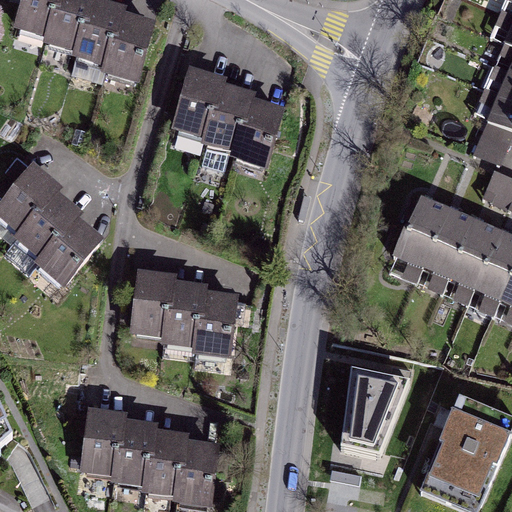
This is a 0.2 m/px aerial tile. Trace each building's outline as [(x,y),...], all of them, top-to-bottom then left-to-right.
[(24,0),(15,40),(44,47),(42,55),(76,63),(74,71),(108,79),(107,85),(138,93),(150,40),(126,34),(130,20),(100,12),(101,5),(79,0),(24,0)] [(230,92),(188,81),(171,144),(205,153),(203,159),(231,166),(230,173),(270,183),(285,125),(254,117),(256,108),(227,100),(230,92)] [(511,90),(508,89),(499,110),(511,114),(511,90)] [(511,114),(499,110),(491,131),(478,162),(501,171),(511,143),(511,114)] [(0,197),(12,207),(0,220),(0,232),(15,245),(10,250),(35,270),(31,275),(61,300),(98,257),(75,237),(81,230),(53,207),(58,201),(21,170),(0,195),(0,197)] [(511,187),(494,181),(485,207),(511,216),(511,187)] [(450,223),(426,212),(401,269),(426,279),(450,223)] [(475,234),(450,223),(426,279),(451,290),(475,234)] [(500,244),(475,234),(451,290),(476,300),(500,244)] [(511,284),(511,249),(500,244),(476,300),(501,311),(511,284)] [(179,286),(136,282),(130,348),(163,351),(162,359),(194,362),(193,372),(230,376),(236,312),(207,309),(208,298),(178,296),(179,286)] [(511,284),(501,311),(511,315),(511,284)] [(375,370),(331,359),(320,404),(363,415),(375,370)] [(426,385),(390,372),(368,431),(404,444),(426,385)] [(482,511),(511,441),(511,423),(459,402),(419,498),(453,511),(482,511)] [(0,451),(14,441),(0,412),(0,451)] [(131,427),(90,423),(84,487),(113,490),(112,499),(143,502),(142,507),(173,510),(172,511),(213,511),(218,462),(191,459),(191,450),(161,447),(162,438),(130,435),(131,427)]
